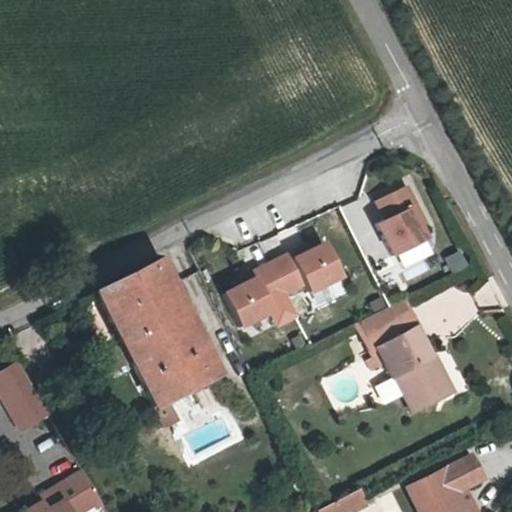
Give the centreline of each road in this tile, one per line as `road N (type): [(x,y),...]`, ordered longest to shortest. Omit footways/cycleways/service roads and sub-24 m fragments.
road 1 (unclassified): [(0,314),(423,112)]
road 2 (residential): [(511,276),(423,112)]
road 3 (residential): [(423,112),(365,0)]
